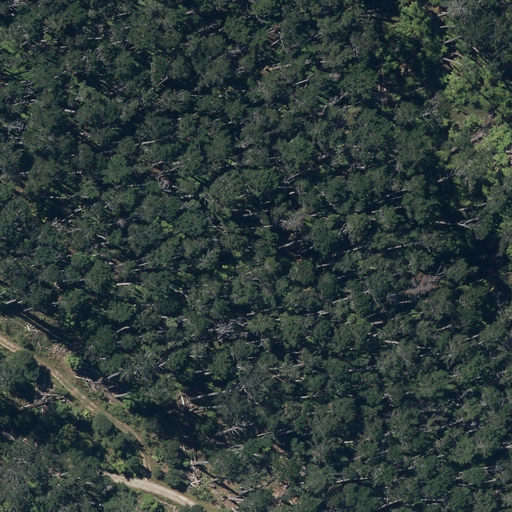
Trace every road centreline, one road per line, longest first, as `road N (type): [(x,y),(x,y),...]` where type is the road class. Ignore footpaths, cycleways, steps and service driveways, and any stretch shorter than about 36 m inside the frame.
road 1 (track): [(511,315),(486,299),(478,228),(412,118),(381,96),(370,0)]
road 2 (track): [(0,441),(66,448),(150,480),(204,511)]
